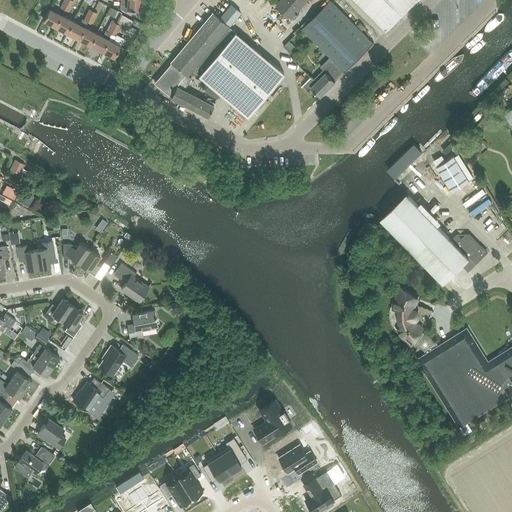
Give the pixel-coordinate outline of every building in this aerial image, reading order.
[(127,9),(140,10),(140,0),(120,0),(121,1),(127,1),(127,9)] [(201,9),(212,0),(202,0),(197,4),(201,9)] [(297,12),(307,0),(280,0),(276,5),(292,18),(294,19),(299,14),(297,12)] [(311,88),(320,96),(335,81),(344,72),(344,73),(373,44),(330,0),(301,29),(330,58),(320,67),(323,70),(313,79),(311,77),(301,86),(302,87),(303,86),(308,91),(311,88)] [(354,0),(385,31),(416,0),(354,0)] [(63,2),(60,8),(64,10),(67,11),(70,6),(63,2)] [(284,73),(229,26),(240,13),(231,5),(219,18),(212,12),(170,62),(171,63),(154,83),(171,97),(176,86),(184,90),(190,78),(188,76),(192,70),(247,117),(284,73)] [(57,6),(55,12),(49,9),(43,21),(55,27),(61,15),(64,10),(60,8),(57,6)] [(89,9),(87,14),(94,18),(96,13),(89,9)] [(88,22),(78,39),(90,45),(96,33),(89,30),(91,24),(94,18),(87,14),(84,20),(88,22)] [(117,23),(120,25),(122,22),(130,26),(133,20),(121,14),(117,23)] [(73,21),(61,15),(55,27),(67,33),(73,21)] [(73,21),(67,33),(78,39),(88,22),(84,20),(81,25),(73,21)] [(113,21),(110,27),(117,31),(120,25),(117,23),(113,21)] [(115,36),(117,31),(110,27),(107,32),(111,34),(102,51),(114,58),(120,46),(114,42),(117,37),(115,36)] [(111,34),(107,32),(105,31),(102,36),(96,33),(90,45),(102,51),(111,34)] [(205,101),(184,90),(176,86),(171,97),(208,116),(215,103),(206,99),(205,101)] [(358,128),(381,105),(376,101),(355,122),(351,118),(344,126),(348,130),(354,124),(358,128)] [(453,156),(436,167),(452,192),(469,181),(453,156)] [(15,159),(10,168),(20,174),(25,164),(15,159)] [(27,207),(34,197),(23,190),(16,201),(27,207)] [(451,239),(408,195),(383,220),(443,283),(463,263),(464,264),(469,264),(470,266),(477,259),(478,261),(487,252),(482,247),(469,233),(457,233),(451,239)] [(489,224),(501,213),(486,196),(473,207),(489,224)] [(490,223),(493,228),(502,221),(499,217),(490,223)] [(505,224),(495,232),(501,238),(510,229),(505,224)] [(500,239),(494,245),(499,250),(505,245),(500,239)] [(35,249),(38,268),(50,266),(48,256),(54,255),(52,241),(42,242),(43,248),(35,249)] [(80,263),(90,249),(80,242),(76,247),(71,243),(63,243),(63,258),(69,259),(71,257),(80,263)] [(3,259),(9,258),(7,245),(0,246),(0,274),(5,274),(3,259)] [(38,268),(35,249),(28,250),(27,245),(17,247),(19,261),(25,260),(27,270),(38,268)] [(107,248),(103,257),(109,261),(114,252),(107,248)] [(90,249),(80,263),(89,270),(88,271),(94,276),(102,265),(96,261),(100,256),(90,249)] [(138,301),(148,287),(133,276),(136,273),(121,263),(113,274),(125,282),(121,289),(138,301)] [(414,309),(413,309),(410,309),(411,304),(414,305),(418,298),(401,287),(395,298),(393,308),(399,309),(400,317),(399,317),(399,318),(400,318),(403,325),(397,328),(403,337),(411,344),(413,342),(427,352),(437,345),(436,342),(435,341),(434,340),(433,339),(432,338),(430,336),(429,336),(427,335),(426,334),(423,333),(420,331),(423,328),(418,324),(416,326),(413,321),(416,320),(417,319),(418,318),(418,317),(419,316),(419,315),(419,314),(419,313),(418,312),(418,311),(417,311),(416,310),(415,310),(414,309)] [(62,320),(73,305),(62,298),(55,309),(51,305),(43,316),(52,322),(56,316),(62,320)] [(64,330),(68,333),(73,337),(80,326),(76,323),(83,313),(73,305),(62,320),(68,325),(64,330)] [(142,329),(158,326),(155,310),(132,314),(133,324),(127,325),(130,340),(143,338),(142,329)] [(6,327),(10,329),(16,320),(5,313),(2,318),(0,316),(0,329),(3,332),(6,327)] [(467,327),(437,345),(427,352),(416,359),(459,426),(509,395),(504,386),(511,381),(511,345),(488,361),(467,327)] [(44,344),(48,339),(38,332),(34,337),(44,344)] [(29,346),(33,340),(25,336),(22,341),(29,346)] [(33,352),(53,366),(59,357),(39,343),(33,352)] [(112,376),(122,361),(130,366),(138,355),(122,344),(118,350),(110,345),(105,353),(106,354),(98,366),(112,376)] [(47,375),(53,366),(33,352),(27,361),(22,358),(18,363),(20,364),(31,372),(35,367),(47,375)] [(20,364),(18,363),(14,360),(10,365),(16,369),(20,364)] [(11,379),(25,389),(31,379),(17,369),(11,379)] [(103,397),(109,388),(94,377),(89,384),(86,382),(81,390),(74,401),(87,410),(98,394),(103,397)] [(25,389),(11,379),(7,384),(0,378),(0,392),(6,397),(10,392),(19,398),(25,389)] [(3,402),(6,397),(0,392),(0,413),(6,417),(12,408),(3,402)] [(267,420),(254,428),(254,429),(262,442),(275,434),(290,424),(287,419),(289,418),(283,410),(282,411),(280,408),(276,402),(274,399),(272,401),(259,409),(265,418),(266,417),(267,420)] [(59,435),(63,428),(48,418),(37,433),(59,448),(65,439),(59,435)] [(227,445),(216,451),(230,472),(241,465),(237,460),(245,455),(233,437),(225,442),(227,445)] [(299,443),(278,457),(287,472),(295,467),(298,473),(317,461),(309,450),(305,453),(299,443)] [(45,469),(54,455),(43,447),(37,455),(34,456),(26,450),(18,461),(14,466),(15,468),(28,477),(32,471),(35,474),(38,470),(45,469)] [(208,462),(202,466),(210,478),(215,474),(219,479),(230,472),(216,451),(205,458),(208,462)] [(191,497),(202,490),(195,478),(200,475),(193,463),(187,467),(188,469),(177,476),(191,497)] [(326,470),(303,484),(311,496),(305,499),(312,511),(314,511),(324,506),(325,509),(333,504),(331,502),(333,500),(333,499),(341,494),(326,470)] [(191,497),(177,476),(167,482),(166,480),(159,484),(167,496),(173,493),(180,504),(191,497)] [(141,486),(135,490),(148,511),(163,511),(162,510),(168,506),(158,490),(148,497),(141,486)] [(134,505),(124,511),(148,511),(135,490),(128,495),(134,505)]
